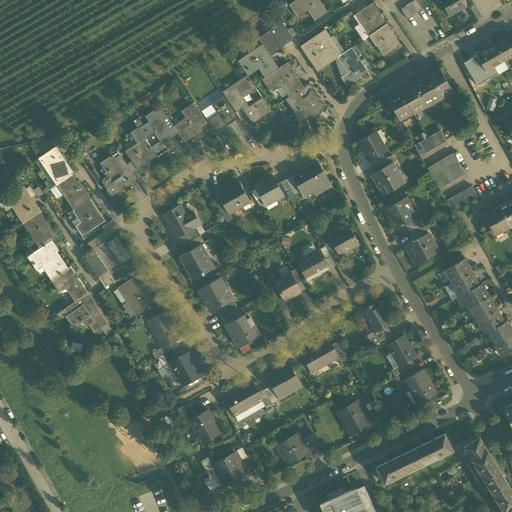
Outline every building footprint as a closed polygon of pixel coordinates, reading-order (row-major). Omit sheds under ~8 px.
[(307,9),(315,21),(328,12),(319,0),(296,0),(289,5),(296,16),(307,9)] [(416,0),(414,0),(411,3),(418,13),(423,9),(416,0)] [(427,0),(416,0),(423,9),(430,4),(427,0)] [(440,0),(450,16),(467,6),(463,0),(440,0)] [(355,15),(370,36),(387,24),(373,3),(367,7),(357,14),(355,15)] [(411,3),(406,6),(413,16),(418,13),(411,3)] [(355,10),(357,14),(367,7),(365,4),(355,10)] [(408,19),(413,16),(406,6),(401,9),(408,19)] [(363,40),(370,36),(355,15),(353,16),(359,25),(354,28),(363,40)] [(259,39),(263,44),(269,54),(292,39),(282,24),(271,31),(273,33),(268,36),(266,34),(259,39)] [(401,45),(387,24),(370,36),(384,57),(401,45)] [(294,26),(288,30),(292,35),(298,32),(294,26)] [(335,59),(337,57),(339,57),(327,40),(331,37),(325,29),(300,46),(317,71),(335,59)] [(334,35),(331,37),(327,40),(339,57),(345,52),(334,35)] [(511,35),(495,45),(504,61),(511,56),(511,35)] [(259,69),(265,78),(279,68),(269,54),(263,44),(238,61),(245,72),(256,65),(259,69)] [(352,48),(355,51),(356,50),(360,55),(363,53),(357,44),(352,48)] [(486,71),(504,61),(495,45),(477,56),(483,67),(486,71)] [(345,52),(339,57),(337,57),(348,73),(341,78),(346,85),(353,81),(354,82),(361,78),(360,76),(368,71),(355,51),(352,48),(345,52)] [(477,56),(471,60),(477,71),(483,67),(477,56)] [(335,59),(341,78),(348,73),(337,57),(335,59)] [(470,75),(477,71),(471,60),(464,63),(470,75)] [(287,63),(279,68),(265,78),(262,80),(269,89),(279,82),(281,86),(287,94),(289,97),(304,88),(287,63)] [(256,65),(245,72),(248,76),(248,77),(259,69),(256,65)] [(439,69),(426,76),(439,99),(452,91),(439,69)] [(239,104),(252,123),(271,110),(263,98),(249,107),(243,98),(256,88),(254,85),(248,77),(248,76),(229,89),(239,104)] [(439,99),(426,76),(413,84),(425,105),(426,107),(439,99)] [(277,89),(281,86),(279,82),(269,89),(271,93),(277,89)] [(308,84),(304,88),(289,97),(288,98),(292,104),(304,114),(306,120),(312,118),(321,112),(325,104),(319,101),(321,98),(315,96),(317,92),(311,89),(313,86),(308,84)] [(412,112),(425,105),(413,84),(400,91),(412,112)] [(282,97),(287,94),(281,86),(277,89),(282,97)] [(225,96),(233,108),(239,104),(229,89),(223,93),(225,96)] [(413,113),(412,112),(400,91),(387,99),(400,121),(407,116),(413,113)] [(207,120),(216,133),(240,117),(233,108),(225,96),(214,103),(220,111),(217,113),(207,120)] [(301,122),(306,120),(304,114),(292,104),(288,98),(286,100),(301,122)] [(497,100),(490,98),(486,109),(493,111),(497,100)] [(189,116),(174,127),(178,134),(184,143),(195,136),(193,133),(208,124),(194,103),(184,109),(189,116)] [(201,111),(207,120),(217,113),(212,104),(201,111)] [(171,138),(178,134),(174,127),(161,108),(155,112),(154,110),(145,116),(149,122),(139,129),(146,139),(155,134),(160,142),(162,141),(170,136),(171,138)] [(151,147),(146,139),(139,129),(138,128),(130,133),(137,143),(125,151),(132,161),(137,169),(138,169),(157,156),(151,147)] [(376,132),(382,143),(387,140),(381,129),(376,132)] [(440,131),(435,134),(441,144),(446,141),(440,131)] [(359,142),(369,160),(382,153),(386,150),(382,143),(376,132),(359,142)] [(436,147),(441,144),(435,134),(430,137),(436,147)] [(430,150),(436,147),(430,137),(425,140),(430,150)] [(425,153),(430,150),(425,140),(419,143),(425,153)] [(157,156),(158,157),(169,150),(162,141),(160,142),(151,147),(157,156)] [(420,156),(425,153),(419,143),(414,145),(420,156)] [(52,171),(60,183),(72,175),(74,174),(56,148),(40,159),(49,173),(52,171)] [(373,166),(380,163),(386,159),(382,153),(369,160),(373,166)] [(453,153),(448,156),(454,167),(459,164),(453,153)] [(102,182),(112,196),(132,182),(125,173),(130,169),(127,164),(121,156),(115,160),(112,156),(103,162),(108,170),(105,172),(109,178),(102,182)] [(392,156),(386,159),(380,163),(383,167),(393,162),(393,163),(396,161),(392,156)] [(449,169),(454,167),(448,156),(443,159),(449,169)] [(50,189),(57,185),(49,173),(40,159),(35,162),(48,180),(44,182),(49,190),(50,189)] [(443,172),(449,169),(443,159),(437,162),(443,172)] [(127,164),(130,169),(133,174),(139,170),(138,169),(137,169),(132,161),(127,164)] [(314,190),(316,194),(331,186),(317,162),(308,167),(309,168),(295,176),(294,177),(302,191),(311,186),(314,190)] [(371,174),(383,196),(405,183),(404,182),(399,186),(393,175),(399,172),(393,163),(393,162),(383,167),(371,174)] [(438,175),(443,172),(437,162),(432,165),(438,175)] [(459,164),(454,167),(460,177),(465,174),(459,164)] [(433,178),(438,175),(432,165),(427,168),(433,178)] [(454,167),(449,169),(455,180),(460,177),(454,167)] [(137,179),(133,174),(130,169),(125,173),(132,182),(137,179)] [(449,169),(443,172),(449,183),(455,180),(449,169)] [(49,173),(57,185),(60,183),(52,171),(49,173)] [(399,186),(404,182),(399,172),(393,175),(399,186)] [(443,172),(438,175),(444,186),(449,183),(443,172)] [(80,186),(72,175),(60,183),(57,185),(64,195),(74,210),(75,209),(91,198),(82,185),(80,186)] [(294,175),(286,179),(292,190),(295,195),(302,191),(294,177),(295,176),(294,175)] [(439,189),(444,186),(438,175),(433,178),(439,189)] [(273,195),(276,201),(284,196),(272,176),(255,186),(256,189),(261,198),(263,201),(273,195)] [(287,193),(292,190),(286,179),(281,182),(287,193)] [(223,203),(229,212),(230,212),(241,205),(242,206),(250,202),(239,183),(233,186),(234,188),(229,190),(228,189),(218,194),(219,195),(220,195),(224,200),(222,201),(223,203)] [(57,185),(50,189),(57,200),(64,195),(57,185)] [(30,186),(25,189),(31,198),(36,195),(33,190),(30,186)] [(39,186),(33,190),(36,195),(38,198),(44,194),(39,186)] [(311,186),(302,191),(304,196),(314,190),(311,186)] [(472,186),(467,189),(473,199),(478,196),(472,186)] [(24,223),(26,222),(40,212),(31,198),(25,189),(24,187),(7,198),(13,207),(24,223)] [(261,198),(256,189),(251,192),(256,201),(261,198)] [(468,202),(473,199),(467,189),(462,192),(468,202)] [(298,201),(295,195),(292,190),(287,193),(293,204),(298,201)] [(462,205),(468,202),(462,192),(456,195),(462,205)] [(215,200),(218,206),(223,203),(222,201),(219,195),(215,200)] [(273,195),(263,201),(266,206),(276,201),(273,195)] [(457,208),(462,205),(456,195),(451,198),(457,208)] [(6,211),(13,207),(7,198),(0,202),(0,206),(2,209),(4,207),(6,211)] [(106,221),(91,198),(75,209),(84,222),(77,227),(83,236),(106,221)] [(384,210),(395,229),(404,223),(417,216),(416,216),(413,218),(407,207),(410,205),(406,198),(384,210)] [(450,208),(452,211),(457,208),(451,198),(446,201),(450,208)] [(511,227),(511,226),(511,201),(507,204),(505,203),(499,206),(511,227)] [(188,218),(195,214),(188,203),(181,207),(188,218)] [(229,212),(223,203),(218,206),(227,222),(233,218),(230,213),(230,212),(229,212)] [(163,214),(177,239),(178,238),(196,228),(201,225),(195,214),(188,218),(181,207),(180,204),(163,214)] [(413,218),(416,216),(410,205),(407,207),(413,218)] [(324,206),(318,209),(321,215),(327,211),(324,206)] [(506,230),(511,227),(499,206),(483,215),(495,235),(505,229),(506,230)] [(57,237),(40,212),(26,222),(32,232),(30,233),(40,248),(52,240),(57,237)] [(306,216),(299,221),(301,226),(309,221),(306,216)] [(404,223),(409,232),(422,225),(417,216),(404,223)] [(102,227),(105,232),(116,225),(112,220),(102,227)] [(228,227),(220,224),(219,230),(226,233),(228,227)] [(205,232),(201,225),(196,228),(200,234),(205,232)] [(425,231),(422,225),(409,232),(413,238),(425,231)] [(338,252),(339,255),(359,244),(355,237),(356,237),(355,235),(354,235),(349,227),(330,238),(332,241),(338,252)] [(182,245),(189,241),(200,234),(196,228),(178,238),(182,245)] [(205,243),(200,234),(189,241),(193,249),(201,244),(202,245),(205,243)] [(405,247),(416,264),(439,251),(430,235),(423,239),(422,237),(405,247)] [(107,244),(110,249),(120,242),(117,237),(107,244)] [(291,239),(283,237),(281,244),(289,246),(291,239)] [(56,247),(52,240),(40,248),(28,256),(34,266),(40,262),(51,279),(68,268),(54,248),(56,247)] [(325,245),(325,246),(331,256),(338,252),(332,241),(325,245)] [(110,249),(114,254),(124,247),(120,242),(110,249)] [(187,265),(194,277),(201,273),(202,275),(215,268),(214,267),(213,268),(208,258),(209,258),(202,245),(201,244),(193,249),(180,256),(185,266),(187,265)] [(305,257),(316,251),(313,245),(302,251),(305,257)] [(326,259),(331,256),(325,246),(320,249),(326,259)] [(114,254),(117,259),(127,252),(124,247),(114,254)] [(85,258),(88,263),(98,256),(95,251),(85,258)] [(298,262),(308,280),(327,269),(317,251),(316,251),(305,257),(298,262)] [(130,257),(127,252),(117,259),(120,264),(130,257)] [(102,261),(98,256),(88,263),(92,268),(102,261)] [(336,266),(331,256),(326,259),(331,269),(336,266)] [(444,270),(452,283),(472,271),(465,258),(444,270)] [(105,266),(102,261),(92,268),(95,273),(105,266)] [(193,280),(202,275),(201,273),(194,277),(187,265),(185,266),(193,280)] [(70,266),(68,268),(51,279),(51,280),(56,288),(63,284),(75,302),(88,293),(70,266)] [(108,271),(105,266),(95,273),(98,278),(108,271)] [(292,277),(296,284),(302,281),(295,269),(289,273),(290,274),(292,277)] [(112,276),(108,271),(98,278),(102,283),(112,276)] [(480,284),(472,271),(452,283),(459,296),(462,295),(480,284)] [(290,274),(275,282),(276,283),(284,278),(285,280),(292,277),(290,274)] [(115,281),(112,276),(102,283),(105,287),(115,281)] [(128,302),(136,313),(152,302),(135,277),(119,288),(127,300),(128,302)] [(283,297),(285,300),(286,300),(285,299),(300,291),(300,292),(301,292),(296,284),(292,277),(285,280),(284,278),(276,283),(275,282),(276,284),(283,297)] [(199,290),(211,311),(216,308),(232,299),(232,298),(229,300),(224,290),(226,288),(221,278),(199,290)] [(296,284),(301,292),(306,289),(302,281),(296,284)] [(452,300),(459,296),(452,283),(444,287),(452,300)] [(482,283),(480,284),(462,295),(469,308),(490,296),(482,283)] [(271,287),(278,300),(283,297),(276,284),(271,287)] [(122,304),(127,300),(119,288),(114,292),(122,304)] [(229,300),(232,298),(226,288),(224,290),(229,300)] [(285,299),(286,300),(300,292),(300,291),(285,299)] [(109,324),(88,293),(75,302),(65,309),(69,314),(67,315),(74,326),(82,321),(84,320),(83,319),(90,315),(94,321),(89,324),(94,332),(102,327),(102,328),(108,324),(109,324)] [(438,302),(434,295),(427,300),(431,306),(438,302)] [(497,309),(490,296),(469,308),(476,321),(497,309)] [(222,319),(223,318),(237,310),(238,309),(232,299),(216,308),(222,319)] [(136,313),(128,302),(123,305),(130,316),(136,313)] [(375,331),(375,332),(387,325),(391,323),(382,306),(377,309),(374,303),(363,310),(375,331)] [(63,318),(67,315),(69,314),(65,309),(57,314),(63,318)] [(505,322),(497,309),(476,321),(484,334),(487,332),(505,322)] [(240,316),(237,310),(223,318),(226,324),(240,316)] [(162,348),(171,343),(180,338),(165,312),(147,321),(148,322),(151,321),(158,333),(155,335),(162,348)] [(248,312),(243,314),(250,326),(255,324),(248,312)] [(237,346),(238,348),(239,347),(248,342),(261,335),(255,324),(250,326),(243,314),(240,316),(226,324),(225,325),(231,336),(232,335),(238,346),(237,346)] [(86,326),(89,324),(94,321),(90,315),(83,319),(84,320),(82,321),(86,326)] [(511,328),(507,320),(505,322),(487,332),(494,345),(496,344),(511,334),(511,328)] [(148,322),(155,335),(158,333),(151,321),(148,322)] [(113,331),(108,324),(102,328),(106,335),(113,331)] [(370,341),(373,346),(392,335),(387,325),(375,332),(375,331),(374,332),(377,337),(370,341)] [(367,336),(370,341),(377,337),(374,332),(367,336)] [(511,350),(511,334),(496,344),(503,356),(511,350)] [(399,366),(411,359),(416,357),(404,335),(387,345),(391,353),(393,352),(400,364),(398,365),(399,366)] [(302,355),(312,373),(326,364),(324,362),(337,355),(338,358),(338,357),(339,357),(332,345),(329,340),(302,355)] [(72,342),(71,348),(76,355),(82,352),(83,344),(72,342)] [(252,350),(248,342),(239,347),(243,355),(252,350)] [(338,357),(341,363),(348,359),(338,342),(332,345),(339,357),(338,357)] [(160,356),(163,354),(174,349),(171,343),(162,348),(157,351),(160,356)] [(178,357),(174,349),(163,354),(168,364),(169,365),(171,363),(178,359),(178,358),(178,357)] [(391,353),(398,365),(400,364),(393,352),(391,353)] [(485,358),(482,352),(474,356),(478,362),(485,358)] [(179,378),(183,385),(184,385),(201,375),(191,358),(189,359),(185,353),(178,357),(178,358),(178,359),(171,363),(174,368),(172,369),(178,379),(179,378)] [(399,366),(398,365),(391,353),(386,356),(394,369),(396,367),(399,366)] [(157,358),(163,367),(164,367),(168,364),(163,354),(160,356),(157,358)] [(326,364),(338,358),(337,355),(324,362),(326,364)] [(396,367),(399,373),(407,369),(414,365),(411,359),(399,366),(396,367)] [(169,365),(168,364),(164,367),(167,373),(172,382),(178,379),(172,369),(174,368),(171,363),(169,365)] [(272,385),(279,399),(283,397),(281,394),(292,388),(293,391),(302,386),(288,363),(266,375),(272,385)] [(167,373),(164,367),(163,367),(157,370),(161,377),(167,373)] [(412,376),(407,369),(399,373),(395,376),(399,383),(401,382),(412,376)] [(411,389),(420,404),(437,394),(435,395),(427,381),(429,379),(423,369),(412,376),(401,382),(407,392),(411,389)] [(201,375),(184,385),(187,390),(204,380),(201,375)] [(435,395),(437,394),(429,379),(427,381),(435,395)] [(373,385),(365,380),(362,385),(370,390),(373,385)] [(225,398),(235,416),(249,407),(248,405),(260,398),(262,400),(258,393),(253,383),(225,398)] [(272,385),(264,390),(272,403),(279,399),(272,385)] [(281,394),(283,397),(293,391),(292,388),(281,394)] [(415,407),(420,404),(411,389),(407,392),(415,407)] [(266,406),(272,403),(264,390),(258,393),(262,400),(265,406),(266,406)] [(152,394),(157,404),(163,401),(158,391),(152,394)] [(235,416),(238,422),(265,406),(262,400),(260,398),(248,405),(249,407),(235,416)] [(345,426),(351,436),(370,424),(357,401),(341,410),(349,423),(345,426)] [(177,409),(180,414),(191,408),(188,403),(177,409)] [(368,411),(375,422),(381,419),(374,407),(368,411)] [(178,415),(182,421),(194,414),(191,408),(180,414),(178,415)] [(198,435),(203,444),(221,434),(208,410),(189,420),(190,421),(191,420),(199,435),(198,435)] [(349,423),(341,410),(337,412),(345,426),(349,423)] [(191,420),(190,421),(198,435),(199,435),(191,420)] [(252,434),(245,432),(243,442),(251,443),(252,434)] [(277,445),(287,464),(308,452),(302,440),(298,433),(277,445)] [(306,438),(313,450),(320,446),(313,434),(306,438)] [(444,434),(431,441),(438,457),(452,450),(444,434)] [(306,438),(302,440),(308,452),(313,450),(306,438)] [(464,447),(472,460),(487,451),(479,438),(464,447)] [(419,467),(438,457),(431,441),(411,451),(419,467)] [(242,447),(236,451),(240,460),(247,456),(242,447)] [(217,474),(223,484),(247,471),(240,460),(236,451),(219,460),(212,464),(217,474)] [(399,476),(419,467),(411,451),(391,460),(399,476)] [(472,460),(480,473),(495,464),(487,451),(472,460)] [(215,453),(208,457),(212,464),(219,460),(215,453)] [(240,460),(247,471),(256,466),(249,455),(247,456),(240,460)] [(217,474),(212,464),(208,457),(201,461),(210,477),(217,474)] [(385,483),(399,476),(391,460),(377,467),(385,483)] [(181,464),(188,478),(194,475),(186,461),(181,464)] [(480,473),(487,486),(503,477),(495,464),(480,473)] [(456,472),(452,467),(446,471),(450,477),(456,472)] [(453,476),(444,481),(447,486),(456,481),(453,476)] [(511,511),(511,491),(503,477),(487,486),(503,511),(511,511)] [(376,511),(364,486),(357,489),(356,487),(320,504),(323,511),(376,511)]
